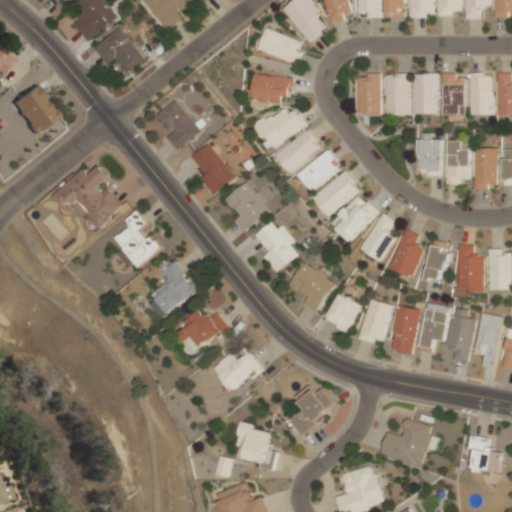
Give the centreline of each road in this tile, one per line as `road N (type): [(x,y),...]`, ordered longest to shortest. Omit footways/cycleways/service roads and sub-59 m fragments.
road 1 (tertiary): [(511,403),(371,379),(285,335),(48,47),(0,0)]
road 2 (residential): [(511,45),(360,46),(336,53),(323,75),(325,101),(397,192),(446,217),(511,216)]
road 3 (residential): [(2,206),(250,0)]
road 4 (residential): [(371,379),(357,430),(302,482),(303,511)]
